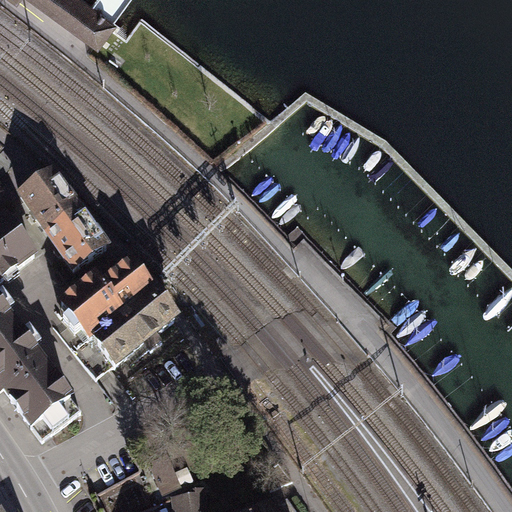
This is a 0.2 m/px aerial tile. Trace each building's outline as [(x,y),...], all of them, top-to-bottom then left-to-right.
[(33,0),(96,45),(126,2),(127,0),(91,0),(90,0),(33,0)] [(58,174),(19,202),(76,281),(114,253),(58,174)] [(42,449),(86,416),(0,301),(0,290),(39,261),(8,220),(0,225),(0,405),(7,403),(42,449)] [(100,279),(62,309),(88,343),(155,292),(135,266),(107,288),(100,279)] [(114,372),(119,378),(185,327),(155,292),(88,343),(75,354),(98,384),(114,372)] [(148,464),(162,497),(182,489),(168,456),(148,464)] [(189,495),(170,497),(172,511),(208,511),(206,489),(188,491),(189,495)] [(281,511),(276,500),(248,511),(281,511)]
